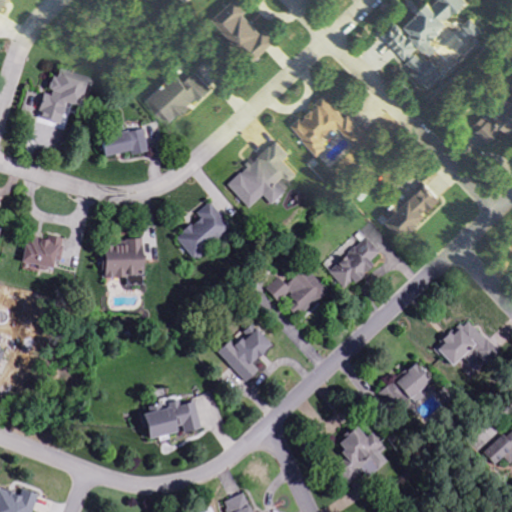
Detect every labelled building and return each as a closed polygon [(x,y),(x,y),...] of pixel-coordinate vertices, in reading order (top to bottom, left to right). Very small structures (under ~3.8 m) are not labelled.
[(270,44),(243,13),(243,12),(232,0),(228,0),(208,18),(248,63),(270,44)] [(433,70),(414,51),(463,1),(461,0),(426,0),(398,29),(406,37),(391,52),(421,82),(433,70)] [(84,81),(47,69),(30,119),(49,125),(55,106),(73,112),(84,81)] [(140,102),(161,126),(206,85),(191,69),(179,80),(172,72),(140,102)] [(288,126),(314,152),(337,129),(350,141),(360,130),(320,92),(288,126)] [(471,129),(488,145),(511,120),(511,102),(505,95),(471,129)] [(91,160),(142,152),(138,130),(87,139),(91,160)] [(265,206),(280,193),(273,185),(290,169),(281,159),(287,154),(272,138),(221,185),(243,210),(257,197),(265,206)] [(433,198),(417,182),(379,219),(396,235),(433,198)] [(226,228),(204,203),(167,237),(190,262),(226,228)] [(58,240),(18,234),(14,265),(53,271),(58,240)] [(375,254),(354,234),(319,270),(340,290),(375,254)] [(137,241),(93,241),(93,280),(120,279),(120,287),(138,287),(137,241)] [(321,290),(299,267),(281,286),(274,279),(260,292),(290,322),(321,290)] [(445,366),(461,350),(478,367),(492,353),(459,319),(428,349),(445,366)] [(239,384),(253,372),(246,363),(265,347),(245,324),(212,352),(239,384)] [(424,384),(412,364),(373,388),(385,408),(424,384)] [(128,413),(132,441),(193,432),(189,405),(128,413)] [(335,470),(341,479),(381,451),(366,430),(359,435),(352,426),(327,444),(342,464),(335,470)] [(505,465),(511,457),(511,427),(511,426),(481,459),(491,468),(499,459),(505,465)] [(246,511),(239,493),(218,502),(222,511),(246,511)]
